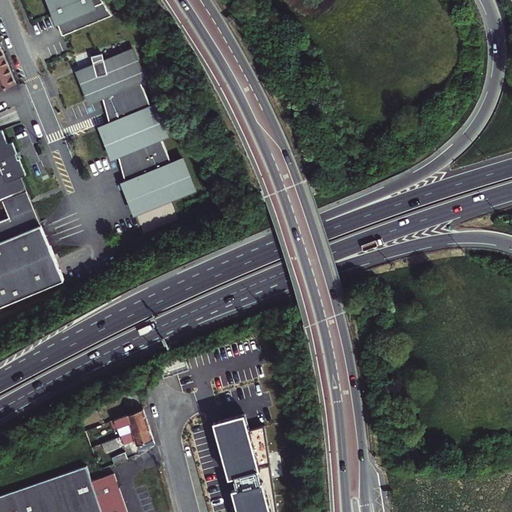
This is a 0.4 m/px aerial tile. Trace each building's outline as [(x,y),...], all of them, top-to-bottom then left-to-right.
[(49,0),(63,33),(112,13),(102,0),(49,0)] [(0,89),(17,83),(0,41),(0,89)] [(95,63),(77,70),(90,102),(104,97),(111,120),(99,125),(113,159),(120,156),(126,179),(122,181),(136,215),(198,190),(185,156),(171,161),(162,139),(171,135),(157,102),(151,104),(142,82),(148,79),(135,46),(105,58),(103,53),(92,56),(95,63)] [(0,204),(5,202),(30,192),(21,174),(28,172),(22,159),(18,160),(15,155),(20,153),(15,141),(11,143),(6,132),(0,134),(0,204)] [(0,305),(66,278),(30,192),(5,202),(11,216),(0,221),(0,305)] [(133,423),(136,433),(151,427),(145,409),(119,420),(122,428),(133,423)] [(250,428),(246,413),(214,422),(238,511),(277,511),(265,424),(250,428)] [(136,433),(125,437),(129,446),(139,443),(142,452),(156,446),(151,427),(136,433)] [(120,439),(106,444),(109,454),(124,448),(120,439)] [(113,468),(128,462),(125,455),(111,460),(113,468)] [(103,511),(92,480),(87,465),(0,495),(0,511),(103,511)] [(130,511),(115,472),(92,480),(103,511),(130,511)]
